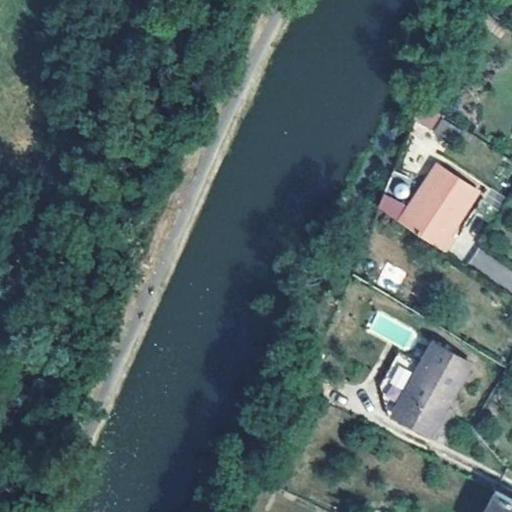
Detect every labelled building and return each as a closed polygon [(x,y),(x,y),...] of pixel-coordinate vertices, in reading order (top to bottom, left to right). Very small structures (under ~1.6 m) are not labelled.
[(435,159),(394,217),(436,246),(446,232),(442,230),(450,218),(444,213),(466,182),(435,159)] [(444,213),(450,218),(472,187),(466,182),(444,213)] [(511,272),(477,247),(468,260),(505,288),(511,278),(511,272)] [(470,363),(433,342),(422,363),(394,412),(417,426),(432,434),(470,363)] [(390,415),(416,429),(417,426),(394,412),(422,363),(400,352),(381,385),(390,415)] [(511,511),(511,499),(495,490),(482,511),(511,511)]
